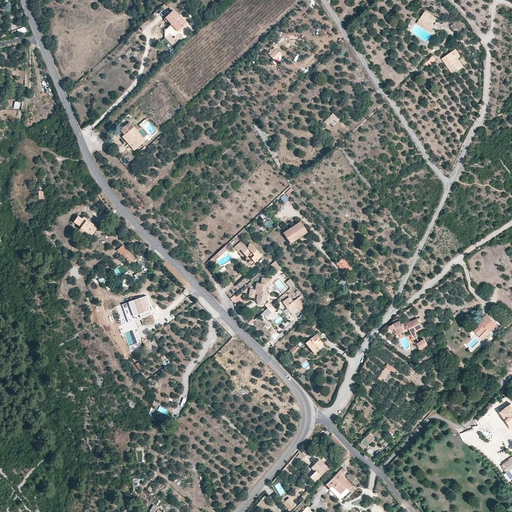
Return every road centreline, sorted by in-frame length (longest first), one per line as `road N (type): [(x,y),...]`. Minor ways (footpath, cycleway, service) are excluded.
road 1 (tertiary): [(308,417),(291,382),(110,193),(39,36)]
road 2 (unclassified): [(324,419),(409,274),(448,187)]
road 3 (unclassified): [(448,187),(322,0)]
road 4 (unclassified): [(448,187),(487,96),(494,0)]
road 5 (residential): [(379,473),(428,420),(439,415),(466,425),(511,375)]
road 6 (track): [(511,223),(379,325)]
